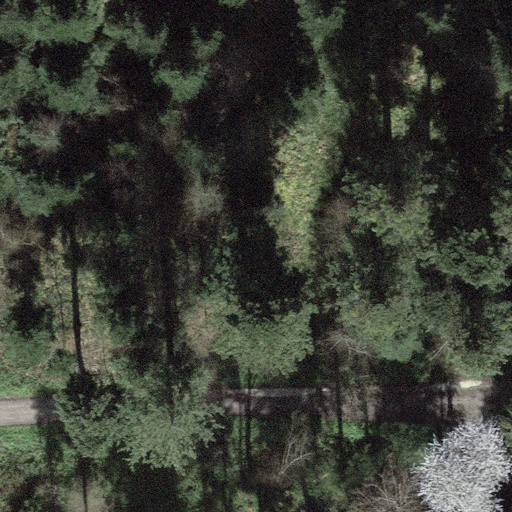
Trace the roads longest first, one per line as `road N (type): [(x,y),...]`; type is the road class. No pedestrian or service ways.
road 1 (track): [(459,371),(0,403)]
road 2 (track): [(481,511),(459,371)]
